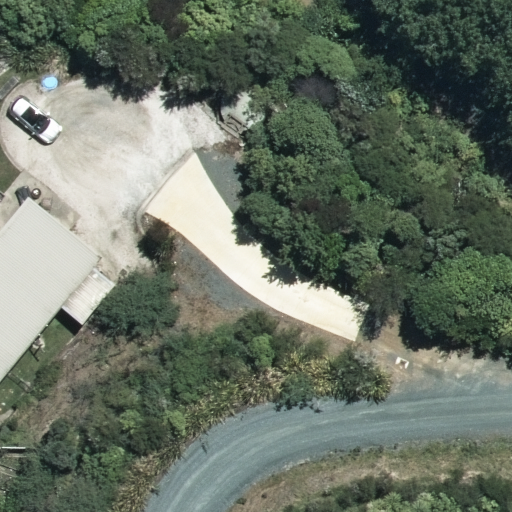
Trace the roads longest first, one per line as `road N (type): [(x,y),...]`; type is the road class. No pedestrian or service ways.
road 1 (unclassified): [(511,410),(315,423),(251,437),(209,472),(189,511)]
road 2 (unclassified): [(399,0),(511,114)]
